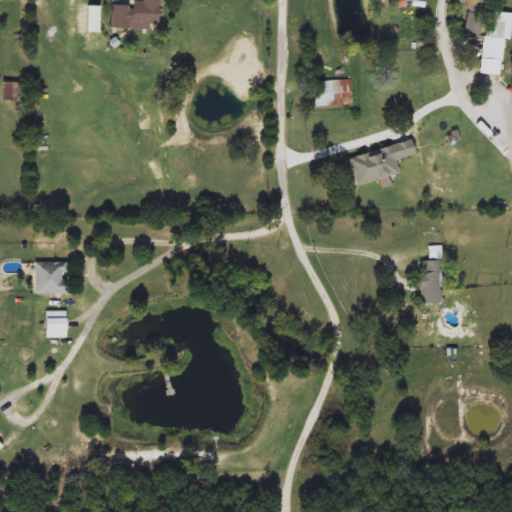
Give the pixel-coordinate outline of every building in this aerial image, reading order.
[(159,0),(159,26),(132,26),(132,0),(159,0)] [(92,38),(92,21),(106,21),(106,38),(92,38)] [(502,62),(481,60),(483,36),(504,38),(502,62)] [(352,80),(353,106),(314,107),(313,81),(352,80)] [(3,102),(3,83),(23,83),(23,102),(3,102)] [(66,262),(66,293),(35,293),(35,262),(66,262)] [(419,304),(419,262),(441,262),(441,304),(419,304)] [(66,311),(66,338),(44,338),(44,311),(66,311)]
